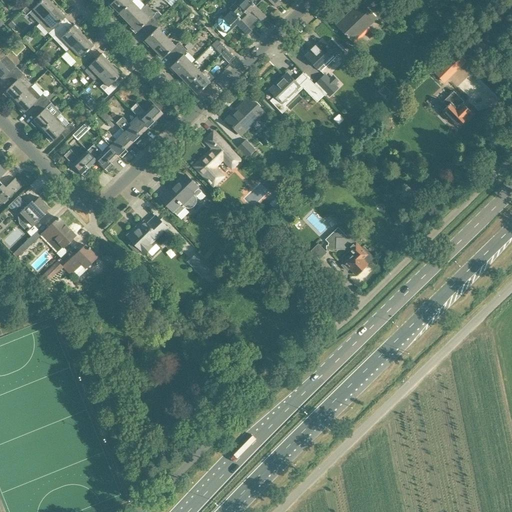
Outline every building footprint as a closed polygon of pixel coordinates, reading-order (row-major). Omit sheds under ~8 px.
[(39,23),(56,7),(49,0),(41,0),(41,1),(39,0),(33,0),(22,10),(27,15),(29,13),(39,23)] [(114,0),(110,4),(119,13),(132,1),(133,0),(114,0)] [(139,0),(133,0),(132,1),(119,13),(128,22),(145,6),(139,0)] [(255,6),(249,0),(242,0),(232,10),(241,20),(249,27),(258,18),(261,21),(266,16),(256,6),(255,6)] [(337,24),(336,24),(351,40),(367,25),(368,26),(375,19),(379,22),(390,12),(378,0),(377,0),(379,1),(369,11),(360,1),(361,3),(338,25),(337,24)] [(14,4),(10,7),(15,12),(19,8),(14,4)] [(145,32),(157,20),(162,16),(158,11),(155,14),(146,5),(145,6),(128,22),(137,32),(141,28),(145,32)] [(66,17),(56,7),(39,23),(53,37),(64,26),(60,22),(66,17)] [(252,30),(249,27),(241,20),(232,10),(224,18),(222,15),(215,21),(217,24),(227,34),(237,24),(247,35),(252,30)] [(162,24),(157,20),(145,32),(149,36),(145,40),(154,49),(167,37),(158,28),(162,24)] [(67,52),(84,36),(74,25),(68,30),(64,26),(53,37),(67,52)] [(93,46),(84,36),(67,52),(76,61),(72,65),(77,70),(81,66),(93,55),(88,51),(93,46)] [(167,55),(171,59),(183,47),(179,43),(176,46),(167,37),(154,49),(163,58),(167,55)] [(326,44),(322,40),(306,56),(318,68),(334,53),(339,59),(346,53),(332,39),(326,44)] [(184,47),(183,47),(171,59),(175,63),(171,66),(180,76),(192,64),(184,55),(194,46),(190,42),(184,47)] [(221,54),(226,49),(221,43),(215,49),(221,54)] [(229,63),(230,62),(235,58),(226,49),(221,54),(229,63)] [(456,52),(434,73),(444,84),(466,62),(456,52)] [(99,77),(112,64),(101,54),(96,59),(93,55),(81,66),(95,81),(99,77)] [(0,80),(5,76),(9,80),(19,69),(6,56),(5,56),(0,61),(0,80)] [(121,74),(112,64),(99,77),(105,83),(101,87),(108,95),(120,84),(116,79),(121,74)] [(201,73),(192,64),(180,76),(189,85),(201,73)] [(24,74),(19,69),(9,80),(13,84),(5,92),(15,102),(31,86),(32,85),(23,75),(24,74)] [(210,82),(201,73),(189,85),(198,94),(210,82)] [(299,86),(287,74),(270,90),(275,96),(270,101),(279,110),(291,99),(289,96),(299,86)] [(337,87),(334,84),(337,81),(332,75),(329,79),(325,75),(315,84),(327,97),(337,87)] [(311,80),(302,88),(312,98),(314,96),(321,103),(327,97),(315,84),(311,80)] [(33,104),(37,109),(47,99),(43,94),(41,96),(31,86),(15,102),(25,112),(33,104)] [(443,110),(459,126),(472,113),(463,103),(464,102),(450,87),(445,92),(449,96),(442,102),(447,107),(443,110)] [(137,103),(130,109),(139,118),(148,127),(150,130),(157,124),(154,121),(163,113),(160,110),(164,106),(155,96),(151,100),(154,104),(145,112),(137,103)] [(92,97),(85,104),(92,111),(98,106),(95,103),(96,101),(92,97)] [(266,114),(249,97),(236,109),(237,110),(227,121),(242,137),(266,114)] [(52,103),(47,99),(37,109),(41,113),(33,120),(43,131),(55,119),(61,114),(51,104),(52,103)] [(140,135),(148,127),(139,118),(131,125),(122,116),(116,123),(124,132),(134,141),(136,143),(142,137),(140,135)] [(65,128),(55,119),(43,131),(52,141),(60,133),(65,138),(75,128),(70,123),(65,128)] [(110,145),(119,155),(121,157),(128,151),(126,149),(134,141),(124,132),(116,139),(108,130),(101,136),(110,145)] [(225,144),(213,131),(208,136),(215,143),(211,147),(213,149),(208,154),(208,153),(194,166),(214,186),(224,176),(216,167),(223,160),(232,169),(241,160),(228,148),(224,145),(225,144)] [(246,158),(255,149),(246,140),(237,149),(246,158)] [(111,163),(119,155),(110,145),(102,153),(93,144),(87,150),(96,160),(107,171),(113,165),(111,163)] [(88,168),(96,160),(87,150),(79,158),(70,149),(64,155),(84,176),(90,170),(88,168)] [(327,153),(321,155),(323,161),(329,159),(327,153)] [(202,191),(188,177),(187,178),(185,175),(175,185),(175,186),(170,191),(168,189),(159,197),(177,215),(185,207),(186,207),(187,208),(188,208),(190,208),(191,207),(192,207),(193,206),(194,205),(195,204),(196,203),(196,202),(197,202),(197,201),(197,199),(197,198),(196,197),(202,191)] [(6,187),(0,181),(0,205),(21,185),(15,178),(6,187)] [(27,232),(45,214),(44,213),(49,208),(39,197),(34,202),(32,201),(33,201),(32,200),(28,205),(19,196),(8,206),(18,216),(19,223),(27,232)] [(167,238),(163,234),(169,229),(156,216),(147,224),(145,221),(136,230),(135,229),(128,236),(133,241),(129,245),(137,253),(139,251),(142,255),(155,242),(158,246),(167,238)] [(75,235),(59,218),(41,235),(57,251),(56,253),(60,258),(67,251),(63,247),(75,235)] [(344,263),(342,265),(346,270),(349,267),(356,274),(367,264),(367,263),(372,258),(368,253),(366,254),(355,243),(349,236),(348,237),(347,237),(338,228),(325,239),(329,243),(328,244),(328,245),(326,245),(327,248),(345,248),(349,252),(351,250),(354,254),(347,260),(346,258),(342,262),(344,263)] [(13,254),(17,258),(40,236),(36,232),(13,254)] [(78,275),(86,267),(98,255),(90,247),(88,248),(85,245),(62,267),(70,275),(73,271),(78,275)] [(198,251),(188,261),(202,275),(212,266),(198,251)] [(57,261),(38,280),(43,285),(62,267),(57,261)]
